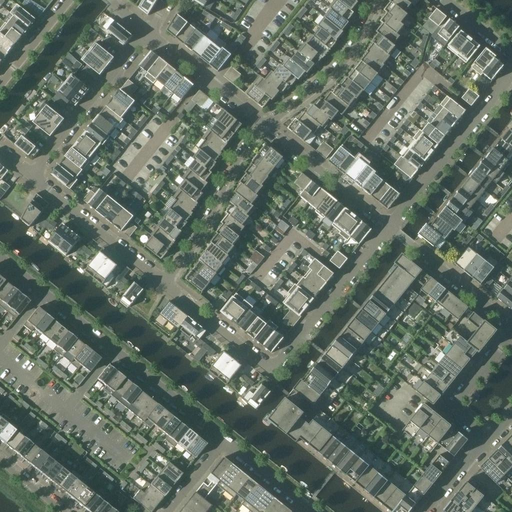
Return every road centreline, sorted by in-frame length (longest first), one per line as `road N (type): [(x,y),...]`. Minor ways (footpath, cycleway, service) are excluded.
road 1 (residential): [(226,440),(0,257)]
road 2 (residential): [(511,73),(389,226)]
road 3 (residential): [(164,284),(265,127)]
road 4 (residential): [(389,226),(271,370)]
road 5 (residential): [(148,32),(30,175)]
road 6 (residential): [(30,175),(164,284)]
road 7 (residential): [(265,127),(338,67),(375,0)]
road 8 (residential): [(265,127),(389,226)]
road 9 (residential): [(389,226),(511,326)]
road 10 (residential): [(148,32),(265,127)]
road 11 (residential): [(511,333),(451,407),(487,440)]
road 12 (residential): [(164,284),(271,370)]
